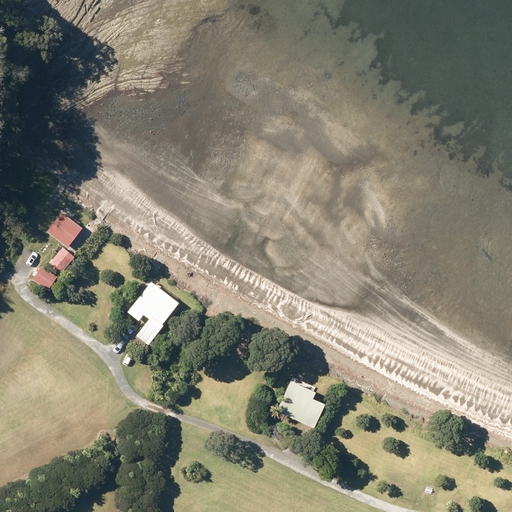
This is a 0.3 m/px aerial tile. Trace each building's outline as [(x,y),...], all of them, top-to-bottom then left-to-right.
[(60,211),(45,231),(65,247),(80,227),(60,211)] [(61,247),(47,263),(59,272),(72,256),(61,247)] [(30,279),(45,289),(55,276),(39,266),(30,279)] [(146,318),(133,335),(145,344),(161,324),(159,323),(176,302),(149,281),(125,311),(136,320),(141,314),(146,318)] [(288,378),(274,410),(306,424),(313,427),(324,402),(310,395),(314,386),(291,376),(290,379),(288,378)]
